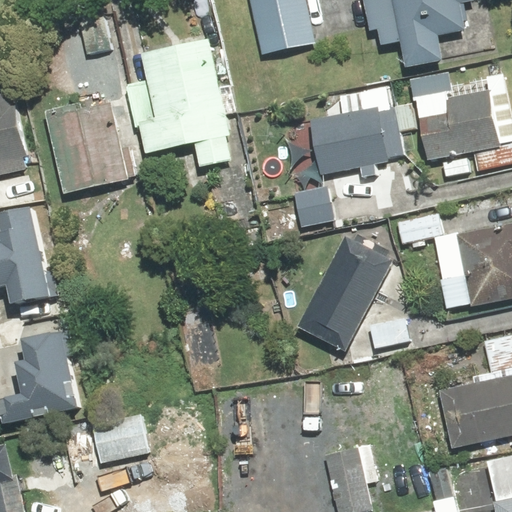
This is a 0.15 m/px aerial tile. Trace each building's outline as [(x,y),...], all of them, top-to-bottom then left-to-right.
[(306,0),(250,0),(263,58),(317,46),(306,0)] [(474,0),(363,0),(371,36),(379,34),(382,50),(402,46),(407,72),(444,65),(439,39),(468,34),(466,24),(470,23),(466,3),(474,1),(474,0)] [(102,14),(80,19),(89,57),(111,52),(102,14)] [(233,138),(210,42),(143,58),(148,81),(126,87),(136,131),(142,130),(148,157),(197,145),(203,171),(235,164),(229,139),(233,138)] [(446,87),(416,92),(428,164),(511,150),(511,93),(509,77),(488,80),(491,93),(448,100),(446,87)] [(0,179),(31,173),(14,95),(0,98),(0,179)] [(114,100),(46,114),(64,197),(138,182),(131,149),(125,151),(114,100)] [(380,109),(312,122),(323,178),(390,166),(380,109)] [(330,190),(296,197),(302,231),(337,225),(330,190)] [(20,245),(0,249),(0,271),(4,289),(26,284),(31,308),(66,301),(45,199),(12,206),(20,245)] [(511,225),(435,240),(449,311),(511,298),(511,225)] [(346,239),(297,329),(346,355),(395,264),(387,260),(390,253),(361,237),(357,244),(346,239)] [(408,320),(371,328),(376,351),(413,344),(408,320)] [(72,333),(36,341),(39,358),(29,360),(35,388),(15,392),(21,419),(88,404),(72,333)] [(511,376),(441,393),(454,453),(511,439),(511,376)] [(142,415),(94,425),(103,467),(151,457),(142,415)] [(8,446),(0,447),(0,511),(8,511),(2,486),(17,483),(8,446)] [(374,446),(326,457),(338,511),(370,511),(375,511),(369,486),(382,483),(374,446)] [(511,511),(511,460),(482,467),(490,511),(511,511)]
